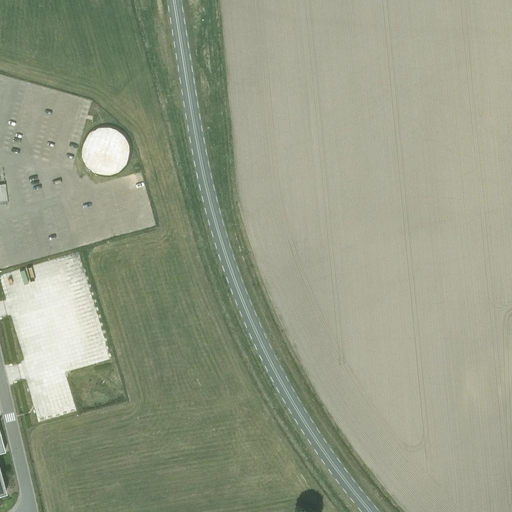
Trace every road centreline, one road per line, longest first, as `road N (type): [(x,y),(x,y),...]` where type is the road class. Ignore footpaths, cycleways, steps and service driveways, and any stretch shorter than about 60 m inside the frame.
road 1 (primary): [(370,511),(278,379),(247,315),(206,187),(173,0)]
road 2 (tertiary): [(30,511),(0,376)]
